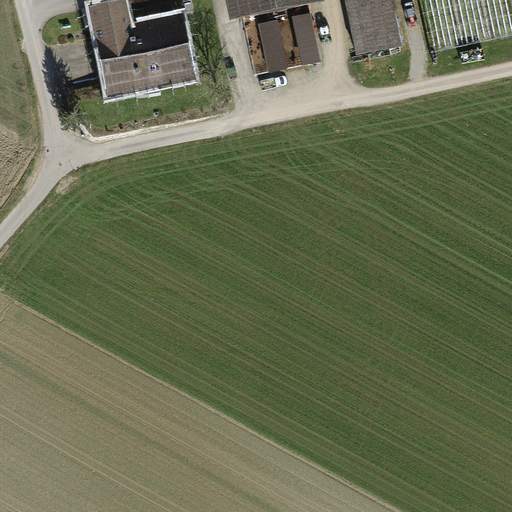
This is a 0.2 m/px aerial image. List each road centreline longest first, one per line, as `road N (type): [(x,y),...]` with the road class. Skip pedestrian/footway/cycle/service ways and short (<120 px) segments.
road 1 (track): [(511,67),(63,160)]
road 2 (residential): [(0,235),(63,160),(26,0)]
